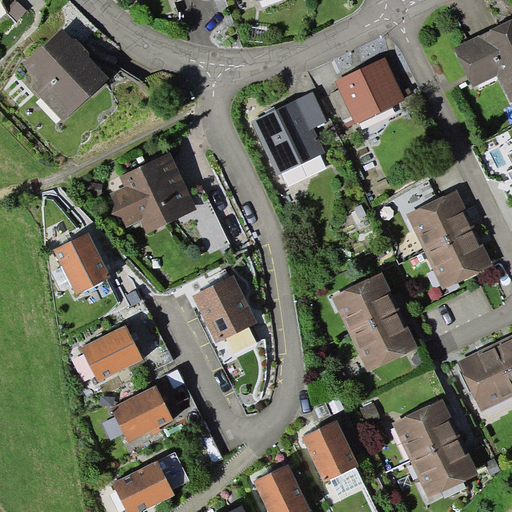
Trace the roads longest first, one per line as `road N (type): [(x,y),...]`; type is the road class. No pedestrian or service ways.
road 1 (residential): [(216,74),(222,144),(271,245),(296,407),(257,441),(218,427),(166,313)]
road 2 (residential): [(394,9),(511,276)]
road 3 (residential): [(216,74),(303,58),(394,9)]
road 4 (track): [(219,101),(64,176)]
road 5 (residential): [(84,0),(119,37),(216,74)]
